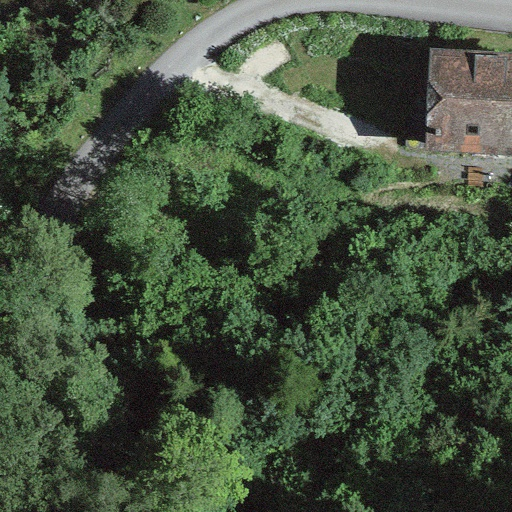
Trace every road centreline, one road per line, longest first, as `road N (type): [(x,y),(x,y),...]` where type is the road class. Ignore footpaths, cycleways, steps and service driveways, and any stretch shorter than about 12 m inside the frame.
road 1 (track): [(0,321),(71,314),(193,375),(328,470)]
road 2 (track): [(0,270),(169,66),(233,18)]
